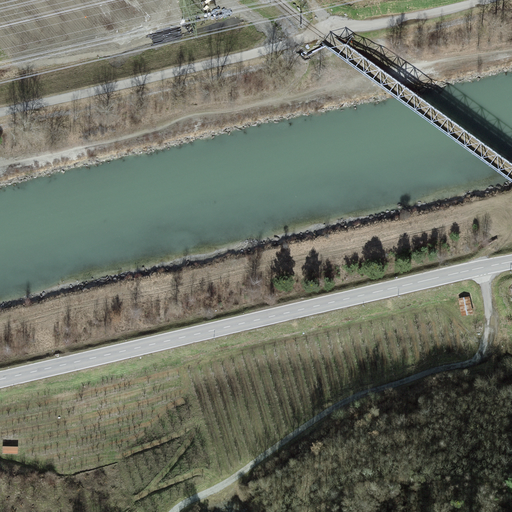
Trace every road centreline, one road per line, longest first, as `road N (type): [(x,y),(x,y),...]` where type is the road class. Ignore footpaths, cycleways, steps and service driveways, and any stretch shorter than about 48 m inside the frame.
road 1 (tertiary): [(511,261),(0,378)]
road 2 (track): [(480,268),(487,315),(476,359),(355,395),(174,511)]
